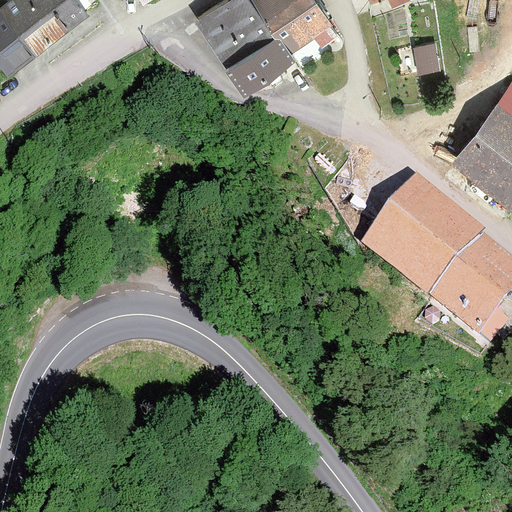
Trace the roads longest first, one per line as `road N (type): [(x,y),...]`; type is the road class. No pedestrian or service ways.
road 1 (secondary): [(359,511),(251,375),(206,336),(143,313),(107,320),(52,361),(21,428),(1,511)]
road 2 (residential): [(363,129),(243,94),(149,24)]
road 3 (residential): [(511,244),(363,129)]
road 4 (residential): [(149,24),(0,119)]
road 5 (residential): [(363,129),(353,37),(339,0)]
